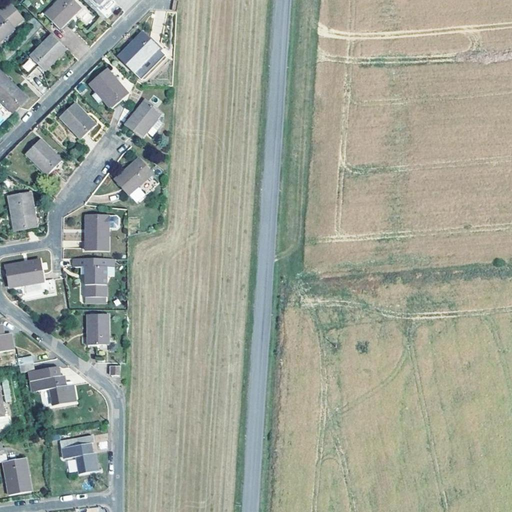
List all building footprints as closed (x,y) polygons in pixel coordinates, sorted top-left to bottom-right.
[(23,0),(23,1),(33,9),(40,0),(23,0)] [(59,36),(70,25),(68,23),(74,17),(76,19),(81,15),(66,0),(45,21),(59,36)] [(91,0),(96,5),(94,7),(99,12),(111,0),(86,0),(88,1),(89,0),(91,0)] [(0,48),(15,36),(13,34),(24,26),(11,9),(0,18),(1,20),(0,21),(0,48)] [(68,23),(70,25),(76,19),(74,17),(68,23)] [(136,49),(133,46),(120,59),(136,75),(160,52),(144,35),(138,41),(141,44),(136,49)] [(38,59),(36,56),(30,61),(45,77),(67,55),(52,41),(41,51),(44,54),(38,59)] [(129,96),(124,90),(122,92),(117,85),(118,84),(109,73),(93,86),(113,110),(129,96)] [(27,102),(22,97),(20,99),(15,94),(17,92),(0,74),(0,104),(12,117),(27,102)] [(135,123),(132,120),(127,126),(144,140),(148,135),(150,137),(149,138),(152,140),(153,139),(154,140),(161,132),(160,131),(164,127),(158,123),(163,117),(146,103),(137,114),(140,116),(135,123)] [(98,128),(93,122),(91,124),(85,118),(87,116),(76,105),(61,120),(83,143),(98,128)] [(43,142),(27,157),(48,179),(64,164),(43,142)] [(141,160),(130,170),(132,172),(125,179),(123,176),(117,181),(131,197),(140,190),(154,177),(141,160)] [(130,170),(123,176),(125,179),(132,172),(130,170)] [(140,190),(131,197),(139,206),(147,199),(140,190)] [(17,225),(13,225),(14,232),(38,229),(33,196),(10,199),(12,218),(15,217),(17,225)] [(117,218),(110,218),(87,218),(86,226),(90,226),(90,235),(86,235),(86,253),(110,253),(110,230),(118,230),(119,228),(119,221),(117,218)] [(25,268),(24,264),(7,267),(11,290),(44,284),(40,262),(33,263),(34,266),(25,268)] [(90,285),(87,285),(87,301),(108,301),(108,270),(92,270),(92,262),(75,262),(75,271),(87,271),(87,278),(90,278),(90,285)] [(91,339),(88,339),(88,348),(109,349),(109,319),(88,319),(88,333),(91,333),(91,339)] [(3,328),(0,328),(0,356),(15,354),(12,338),(5,339),(3,328)] [(20,370),(36,367),(34,361),(19,363),(20,370)] [(37,384),(39,395),(52,393),(55,408),(78,404),(76,389),(68,390),(66,380),(63,380),(62,373),(59,371),(37,374),(36,367),(20,370),(22,376),(30,375),(32,385),(37,384)] [(5,384),(9,405),(14,404),(10,383),(5,384)] [(93,439),(62,443),(65,463),(78,461),(80,477),(98,475),(95,457),(93,457),(91,446),(94,446),(93,439)] [(10,480),(7,481),(10,498),(33,494),(27,462),(9,465),(5,444),(0,445),(0,466),(5,466),(6,472),(9,472),(10,480)]
